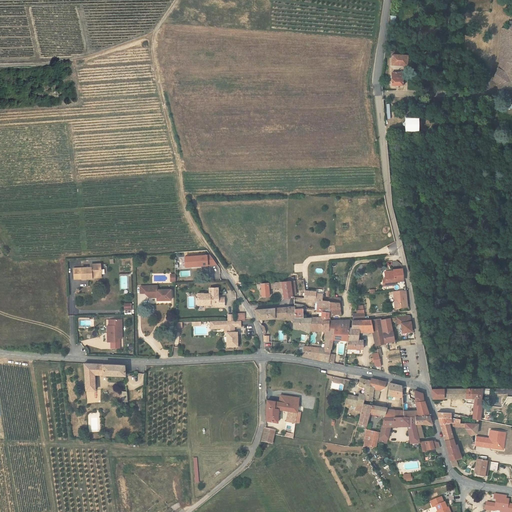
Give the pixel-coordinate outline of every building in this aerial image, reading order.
[(503,80),(503,86),(511,86),(511,25),(497,76),(503,80)] [(407,55),(392,54),(391,64),(406,65),(407,55)] [(389,86),(402,87),(402,74),(390,74),(389,86)] [(405,128),(417,128),(417,119),(405,119),(405,121),(402,122),(401,123),(401,124),(402,125),(405,126),(405,128)] [(90,268),(74,269),(74,280),(87,280),(90,280),(90,276),(100,276),(100,265),(90,265),(90,268)] [(395,281),(402,280),(401,268),(392,269),(393,271),(384,272),(384,278),(382,278),(383,285),(395,284),(395,281)] [(291,298),(290,295),(294,294),(292,281),(280,282),(282,299),(291,298)] [(268,283),(260,283),(261,297),(269,296),(268,283)] [(157,285),(140,286),(140,294),(145,294),(149,297),(157,298),(157,300),(171,299),(171,290),(157,290),(157,285)] [(214,306),(224,305),(223,297),(219,297),(218,297),(218,295),(217,287),(209,288),(209,293),(197,294),(197,302),(203,302),(204,305),(210,304),(210,303),(214,303),(214,306)] [(318,308),(328,308),(329,301),(321,300),(322,293),(317,292),(317,289),(307,289),(308,293),(316,296),(314,308),(318,308)] [(394,310),(408,309),(406,290),(392,292),(394,310)] [(342,297),(330,296),(329,301),(328,308),(326,316),(338,315),(339,305),(342,305),(342,297)] [(356,305),(356,313),(352,313),(352,319),(364,319),(363,305),(356,305)] [(304,317),(304,308),(293,309),(293,306),(255,310),(258,320),(282,317),(283,321),(290,320),(290,328),(309,329),(312,317),(304,317)] [(326,317),(326,316),(328,308),(318,308),(318,317),(326,317)] [(402,332),(411,331),(409,315),(396,317),(397,323),(400,323),(402,332)] [(328,322),(329,322),(326,317),(318,317),(312,317),(309,329),(309,330),(326,331),(324,348),(330,349),(331,339),(333,329),(327,328),(328,322)] [(389,318),(357,320),(349,320),(348,328),(346,341),(345,349),(363,349),(364,342),(358,341),(359,333),(372,332),(375,347),(384,346),(384,344),(393,343),(393,340),(389,318)] [(120,319),(110,319),(110,330),(107,330),(108,334),(106,334),(106,341),(114,341),(114,338),(120,338),(120,319)] [(229,320),(208,321),(209,324),(213,323),(214,326),(222,325),(222,332),(225,332),(226,346),(236,345),(235,331),(232,331),(229,331),(229,325),(232,325),(239,325),(238,319),(234,320),(229,320)] [(346,341),(348,328),(344,328),(345,321),(329,322),(328,322),(327,328),(333,329),(331,339),(346,341)] [(322,362),(324,348),(302,347),(300,357),(322,362)] [(374,369),(380,370),(377,356),(372,356),(374,369)] [(96,375),(103,375),(103,365),(83,364),(85,391),(98,392),(96,375)] [(124,366),(103,365),(103,375),(125,376),(124,366)] [(364,380),(363,388),(372,389),(372,394),(378,395),(379,390),(385,391),(386,383),(369,378),(368,381),(364,380)] [(389,392),(402,396),(403,387),(390,383),(389,392)] [(403,387),(402,396),(402,402),(407,402),(407,395),(412,394),(412,390),(403,387)] [(371,400),(372,394),(372,389),(363,388),(362,396),(355,395),(354,398),(350,397),(350,401),(341,399),(339,407),(343,408),(342,412),(360,416),(363,403),(364,399),(371,400)] [(475,399),(471,419),(479,421),(480,418),(481,409),(480,408),(484,388),(464,389),(466,399),(475,399)] [(431,391),(433,399),(458,399),(466,399),(464,389),(431,391)] [(407,402),(416,401),(422,400),(421,394),(412,390),(412,394),(407,395),(407,402)] [(268,401),(268,422),(278,424),(280,412),(287,413),(286,422),(289,422),(288,427),(296,428),(300,406),(284,403),(285,398),(276,396),(276,402),(268,401)] [(285,396),(285,398),(284,403),(300,406),(301,398),(285,396)] [(401,411),(401,416),(414,415),(429,415),(425,402),(422,400),(416,401),(417,411),(408,411),(401,411)] [(386,409),(387,408),(363,403),(360,416),(357,429),(364,431),(365,427),(367,426),(371,413),(385,415),(386,409)] [(406,425),(409,442),(419,442),(418,436),(415,424),(414,415),(401,416),(385,417),(380,431),(376,444),(386,442),(391,425),(406,425)] [(414,415),(415,424),(418,436),(423,436),(420,425),(432,425),(429,415),(414,415)] [(457,459),(461,458),(458,452),(450,427),(442,426),(448,452),(451,461),(457,459)] [(468,436),(477,435),(478,428),(460,427),(452,427),(454,431),(466,431),(468,436)] [(369,428),(364,449),(375,448),(376,444),(380,431),(369,428)] [(264,436),(261,442),(274,444),(275,435),(276,430),(266,429),(264,436)] [(419,442),(422,450),(438,448),(437,443),(431,441),(419,442)] [(457,459),(451,461),(453,468),(459,466),(457,459)] [(485,476),(487,462),(478,461),(477,460),(474,477),(484,479),(485,476)] [(490,463),(489,471),(497,473),(498,464),(490,463)] [(438,511),(449,511),(448,508),(445,509),(442,498),(430,502),(432,507),(436,506),(438,511)]
